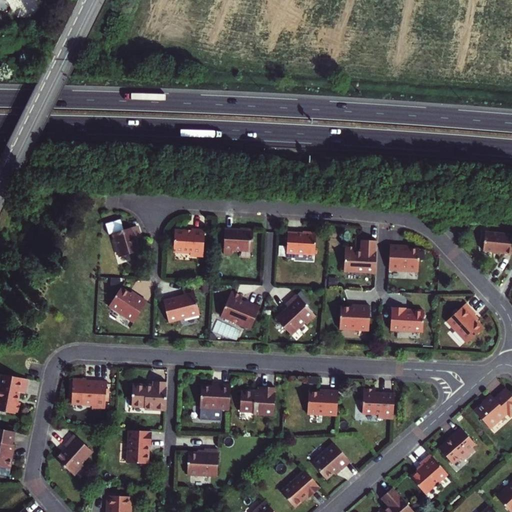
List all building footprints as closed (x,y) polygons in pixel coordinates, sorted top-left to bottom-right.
[(114,234),(121,258),(141,253),(136,236),(140,235),(138,227),(125,230),(122,220),(106,224),(109,235),(114,234)] [(173,230),(172,251),(189,252),(188,255),(202,256),(203,228),(190,228),(190,230),(173,230)] [(224,229),(222,254),(230,254),(230,250),(251,251),(252,229),(239,228),(239,230),(224,229)] [(288,233),(286,257),(295,258),(295,253),(314,254),(316,233),(303,232),(302,234),(288,233)] [(494,253),(499,254),(511,254),(511,235),(487,233),(485,252),(494,253)] [(342,271),(374,272),(375,240),(360,239),(359,251),(354,250),(354,247),(343,246),(342,271)] [(388,244),(387,269),(415,270),(416,249),(406,248),(400,248),(400,245),(388,244)] [(119,287),(106,306),(131,322),(145,301),(134,293),(132,296),(127,292),(119,287)] [(231,290),(220,315),(236,322),(235,323),(246,328),(246,327),(249,328),(259,307),(246,301),(245,303),(240,300),(241,297),(240,295),(231,290)] [(182,296),(161,301),(166,323),(198,316),(192,291),(182,293),(182,296)] [(314,315),(294,294),(284,304),(286,306),(274,318),(290,335),(304,322),(305,324),(314,315)] [(465,303),(445,321),(465,343),(482,328),(476,321),(472,316),(473,315),(474,314),(465,303)] [(355,307),(348,307),(337,306),(336,329),(366,330),(367,305),(355,305),(355,307)] [(390,307),(388,330),(421,331),(422,311),(409,310),(409,312),(405,312),(405,310),(403,310),(403,308),(390,307)] [(28,381),(1,376),(0,385),(1,385),(0,393),(0,413),(16,416),(16,414),(20,415),(22,405),(18,404),(20,394),(26,395),(29,381),(28,381)] [(72,403),(72,404),(92,405),(92,408),(93,410),(99,410),(101,410),(101,408),(106,409),(106,403),(109,403),(109,396),(106,396),(107,390),(107,382),(95,382),(94,382),(93,383),(92,384),(86,384),(86,381),(86,380),(73,379),(73,383),(70,383),(69,403),(72,403)] [(146,412),(167,413),(168,385),(154,385),(153,389),(151,388),(151,390),(147,390),(147,388),(134,388),(132,410),(146,410),(146,412)] [(202,410),(232,412),(233,387),(221,386),(220,389),(214,389),(203,388),(202,410)] [(253,416),(274,417),(275,389),(261,388),(261,393),(259,393),(259,395),(256,395),(256,393),(242,392),(241,413),(253,414),(253,416)] [(379,419),(394,420),(396,395),(376,394),(377,391),(365,390),(364,415),(379,416),(379,419)] [(511,419),(511,418),(511,393),(508,390),(496,400),(493,397),(485,405),(484,403),(474,412),(491,430),(509,415),(511,419)] [(308,416),(338,418),(339,393),(327,392),(326,394),(309,394),(308,416)] [(483,403),(484,403),(485,405),(493,397),(491,395),(483,403)] [(12,454),(14,446),(16,434),(0,430),(0,468),(12,471),(14,457),(12,454)] [(152,446),(153,432),(130,430),(128,462),(149,463),(150,451),(149,451),(149,446),(150,446),(152,446)] [(462,430),(452,439),(453,440),(448,444),(441,451),(454,466),(461,459),(464,462),(475,452),(473,449),(476,446),(462,430)] [(56,459),(74,474),(83,464),(81,462),(91,450),(74,436),(65,447),(66,448),(56,459)] [(336,443),(313,463),(328,479),(335,473),(340,469),(342,471),(352,461),(336,443)] [(207,453),(200,453),(191,453),(190,475),(219,476),(221,450),(207,450),(207,452),(207,453)] [(427,496),(449,477),(432,456),(421,466),(422,467),(424,468),(419,473),(412,479),(427,496)] [(0,475),(10,478),(12,471),(0,468),(0,475)] [(308,497),(309,498),(310,497),(311,498),(322,488),(307,471),(283,493),(297,508),(304,502),(303,501),(308,497)] [(511,511),(511,483),(497,497),(511,511)] [(415,511),(395,489),(383,499),(391,508),(386,511),(385,511),(383,510),(381,511),(415,511)] [(106,499),(105,511),(109,511),(132,511),(133,500),(106,499)] [(275,511),(267,502),(255,511),(275,511)]
